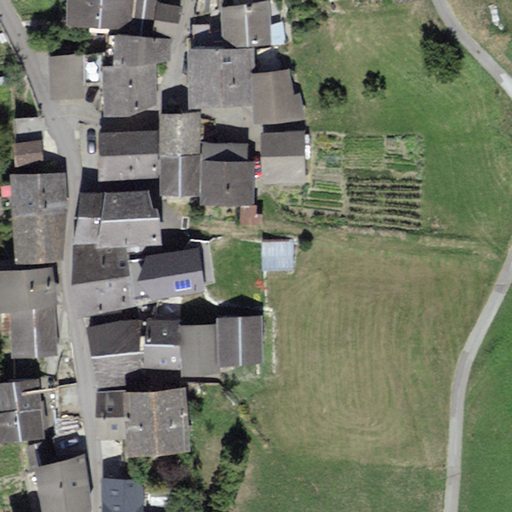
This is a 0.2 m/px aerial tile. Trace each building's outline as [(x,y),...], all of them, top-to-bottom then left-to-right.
[(150,27),(151,0),(69,0),(69,22),(130,26),(150,27)] [(179,8),(161,4),(155,29),(173,33),(179,8)] [(224,7),(225,45),(250,44),(283,43),(282,23),(269,24),(268,6),(224,7)] [(114,53),(115,64),(153,62),(169,61),(168,37),(114,39),(114,53)] [(253,100),(250,44),(225,45),(191,47),(193,103),(253,100)] [(104,76),(104,64),(115,64),(114,53),(51,55),(53,94),(85,93),(84,77),(104,76)] [(155,105),(154,80),(153,62),(115,64),(104,64),(104,76),(106,112),(131,111),(131,106),(148,106),(155,105)] [(300,121),(298,95),(291,96),(289,71),(255,74),(259,125),(300,121)] [(196,113),(162,114),(163,191),(196,191),(196,113)] [(41,162),(40,140),(44,139),(43,118),(16,119),(17,142),(15,142),(16,163),(41,162)] [(155,131),(100,132),(101,177),(156,175),(155,131)] [(303,132),(259,134),(262,184),(305,182),(303,132)] [(252,141),(201,142),(201,203),(252,203),(252,141)] [(60,172),(13,174),(15,212),(62,210),(60,172)] [(81,194),(74,242),(123,244),(158,242),(156,208),(148,209),(148,206),(147,189),(110,191),(105,192),(81,194)] [(65,257),(62,210),(15,212),(18,259),(65,257)] [(193,240),(184,250),(148,255),(148,258),(130,260),(135,297),(153,294),(153,297),(203,290),(202,284),(214,282),(209,243),(193,240)] [(121,308),(128,307),(123,244),(74,242),(74,282),(75,287),(119,282),(121,308)] [(292,266),(291,242),(266,243),(266,266),(292,266)] [(0,270),(0,275),(2,306),(11,305),(52,302),(54,302),(51,267),(0,270)] [(75,287),(80,311),(121,308),(119,282),(75,287)] [(15,354),(56,351),(52,302),(11,305),(15,354)] [(258,317),(220,319),(222,360),(260,358),(258,317)] [(178,321),(149,319),(147,361),(175,363),(178,321)] [(132,321),(91,327),(100,385),(141,379),(132,321)] [(213,325),(183,326),(186,370),(215,369),(213,325)] [(36,380),(0,383),(0,438),(42,434),(36,380)] [(150,390),(127,392),(130,449),(186,446),(182,388),(160,390),(150,390)] [(118,391),(98,391),(99,434),(120,433),(118,391)] [(78,459),(40,467),(48,511),(62,511),(87,507),(78,459)] [(102,511),(143,511),(144,482),(103,481),(102,511)]
